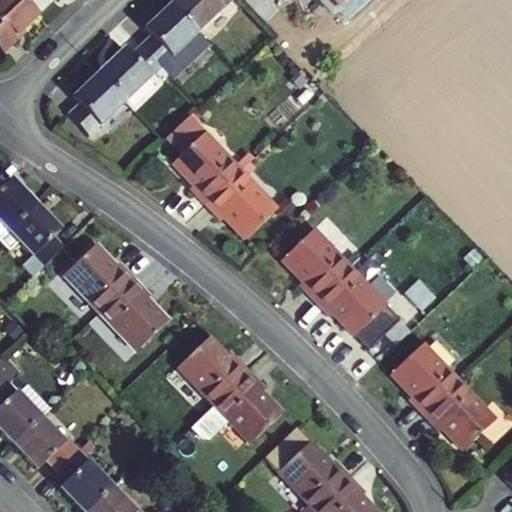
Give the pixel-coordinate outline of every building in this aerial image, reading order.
[(25,15),(11,0),(0,0),(0,44),(15,31),(12,27),(25,15)] [(11,0),(25,15),(41,0),(11,0)] [(231,0),(173,0),(169,4),(196,33),(231,0)] [(196,33),(169,4),(143,29),(150,36),(140,46),(160,67),(173,80),(209,46),(196,33)] [(160,67),(140,46),(130,55),(123,48),(97,73),(124,102),(160,67)] [(124,102),(97,73),(71,97),(78,104),(67,114),(88,136),(124,102)] [(234,166),(188,118),(166,138),(182,155),(172,164),(193,186),(190,189),(205,205),(240,172),(234,166)] [(234,166),(240,172),(250,163),(244,157),(234,166)] [(240,172),(246,178),(255,169),(250,163),(240,172)] [(246,178),(240,172),(205,205),(220,221),(223,218),(244,240),(276,210),(246,178)] [(0,237),(35,205),(10,179),(4,185),(0,181),(0,237)] [(60,230),(35,205),(0,237),(0,241),(9,251),(17,243),(31,256),(22,265),(33,276),(63,247),(53,237),(60,230)] [(343,263),(313,231),(281,261),(302,283),(299,286),(314,302),(349,269),(343,263)] [(133,281),(118,265),(115,267),(94,245),(62,276),(99,314),(133,281)] [(343,263),(349,269),(359,259),(353,254),(343,263)] [(349,269),(355,275),(365,265),(359,259),(349,269)] [(355,275),(349,269),(314,302),(330,318),(332,315),(354,337),(385,307),(355,275)] [(149,296),(133,281),(99,314),(135,352),(167,321),(146,299),(149,296)] [(229,359),(208,337),(176,368),(213,406),(247,373),(232,357),(229,359)] [(458,383),(422,345),(390,375),(411,397),(408,400),(423,416),(458,383)] [(49,409),(26,385),(17,394),(6,382),(17,372),(3,356),(0,358),(0,433),(11,445),(40,417),(49,409)] [(281,413),(260,391),(263,389),(247,373),(213,406),(191,427),(201,438),(207,439),(226,420),(249,444),(281,413)] [(494,421),(458,383),(423,416),(438,432),(441,429),(462,451),(494,421)] [(65,444),(40,417),(11,445),(36,471),(46,462),(55,472),(77,451),(68,441),(65,444)] [(348,478),(333,462),(330,465),(295,429),(264,459),(313,511),(348,478)] [(84,511),(111,487),(77,451),(55,472),(65,482),(58,489),(80,511),(84,511)] [(511,473),(503,481),(511,490),(511,473)] [(375,511),(360,496),(363,494),(348,478),(313,511),(314,511),(375,511)] [(136,511),(135,511),(111,487),(84,511),(140,511),(139,510),(136,511)]
